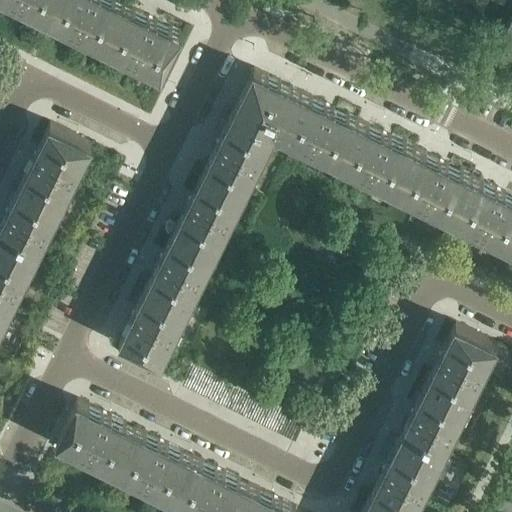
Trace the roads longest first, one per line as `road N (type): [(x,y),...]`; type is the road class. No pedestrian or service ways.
road 1 (residential): [(65,353),(333,482),(436,279),(511,315)]
road 2 (residential): [(229,10),(511,146)]
road 3 (residential): [(65,353),(165,143)]
road 4 (residential): [(165,143),(31,76),(0,141)]
road 5 (residential): [(165,143),(229,10)]
road 6 (residential): [(0,484),(65,353)]
